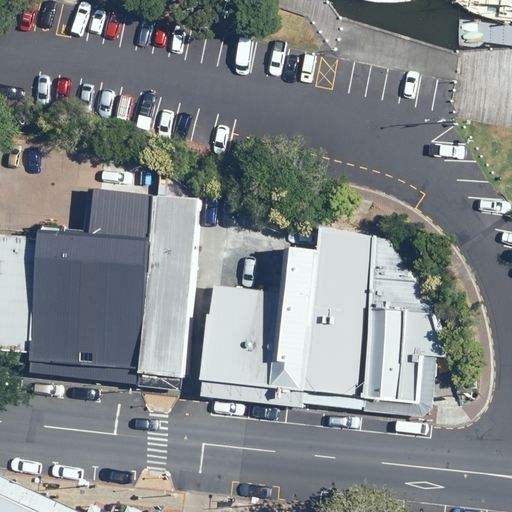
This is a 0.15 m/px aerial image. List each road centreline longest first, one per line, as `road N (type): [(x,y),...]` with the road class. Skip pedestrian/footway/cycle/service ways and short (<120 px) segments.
road 1 (residential): [(0,56),(57,58),(229,95),(386,141),(454,200),(511,313)]
road 2 (residential): [(0,422),(453,471)]
